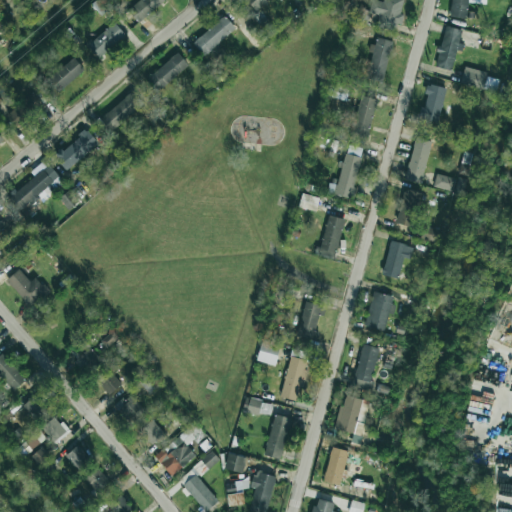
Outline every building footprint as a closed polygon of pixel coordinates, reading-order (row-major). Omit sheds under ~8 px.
[(138,0),(127,11),(139,24),(163,0),(138,0)] [(268,0),(245,0),(256,11),(268,0)] [(486,4),(485,0),(451,0),(451,17),(466,18),(467,3),(486,4)] [(381,20),(398,24),(403,6),(386,2),(381,20)] [(235,28),(223,15),(192,44),(204,56),(235,28)] [(87,46),(99,58),(125,34),(113,22),(87,46)] [(459,43),(462,30),(444,26),(435,66),(453,70),(459,43)] [(381,82),(393,42),(375,37),(363,77),(381,82)] [(188,65),(177,52),(147,78),(157,91),(188,65)] [(57,92),(84,70),(73,57),(47,80),(57,92)] [(498,80),(486,76),(487,73),(464,66),(460,83),(495,92),(498,80)] [(345,99),(348,85),(335,82),(332,96),(345,99)] [(437,123),(446,88),(428,84),(419,119),(437,123)] [(351,136),(367,139),(375,99),(360,96),(351,136)] [(38,110),(28,98),(7,115),(17,127),(38,110)] [(98,143),(85,129),(54,157),(66,171),(98,143)] [(432,142),(416,137),(403,179),(419,184),(432,142)] [(361,158),(344,153),(336,185),(330,184),(328,193),(351,199),(361,158)] [(30,171),(34,176),(9,196),(21,211),(38,197),(41,200),(63,182),(45,160),(30,171)] [(451,191),(455,179),(436,173),(432,186),(451,191)] [(462,195),(467,180),(459,177),(454,192),(462,195)] [(420,192),(404,188),(395,223),(411,227),(420,192)] [(68,209),(78,201),(69,190),(59,198),(68,209)] [(344,219),(328,215),(318,255),(334,259),(344,219)] [(438,229),(422,228),(421,240),(438,241),(438,229)] [(410,260),(413,246),(389,241),(382,275),(398,279),(402,258),(410,260)] [(35,277),(30,281),(18,269),(6,280),(30,307),(48,290),(35,277)] [(395,305),(391,304),(393,297),(372,291),(364,325),(384,331),(388,314),(392,315),(395,305)] [(296,335),(313,340),(322,306),(305,302),(296,335)] [(94,334),(107,348),(118,337),(105,323),(94,334)] [(280,346),(261,342),(256,361),(275,365),(280,346)] [(379,349),(363,344),(352,386),(368,391),(379,349)] [(87,373),(100,358),(88,347),(75,362),(87,373)] [(290,351),(280,397),(297,401),(307,355),(290,351)] [(5,352),(0,354),(0,376),(2,376),(11,390),(23,383),(5,352)] [(95,382),(110,395),(121,383),(107,369),(95,382)] [(159,384),(149,373),(138,383),(148,394),(159,384)] [(144,410),(129,393),(113,408),(128,425),(144,410)] [(360,398),(341,396),(336,430),(354,433),(360,398)] [(45,410),(32,397),(22,408),(36,420),(45,410)] [(270,415),(271,402),(244,399),(243,412),(270,415)] [(292,419),(275,414),(263,455),(279,460),(292,419)] [(67,433),(58,417),(42,426),(51,442),(67,433)] [(139,430),(151,446),(165,436),(153,420),(139,430)] [(171,476),(195,456),(186,445),(202,432),(194,423),(154,456),(171,476)] [(14,447),(21,457),(46,439),(38,429),(14,447)] [(77,471),(90,460),(78,445),(65,455),(77,471)] [(50,458),(42,447),(32,455),(39,465),(50,458)] [(346,450),(329,448),(325,483),(342,485),(346,450)] [(204,511),(218,502),(198,477),(219,460),(213,453),(179,480),(204,511)] [(224,470),(243,473),(245,456),(226,454),(224,470)] [(84,479),(97,492),(109,481),(96,467),(84,479)] [(251,488),(252,488),(248,511),(267,511),(273,475),(253,472),(251,488)] [(498,495),(511,495),(511,485),(498,485),(498,495)] [(229,506),(243,505),(242,492),(228,494),(229,506)] [(108,505),(112,511),(126,511),(131,508),(121,495),(108,505)] [(331,511),(334,503),(315,499),(311,511),(331,511)] [(362,511),(364,503),(351,500),(347,511),(362,511)]
